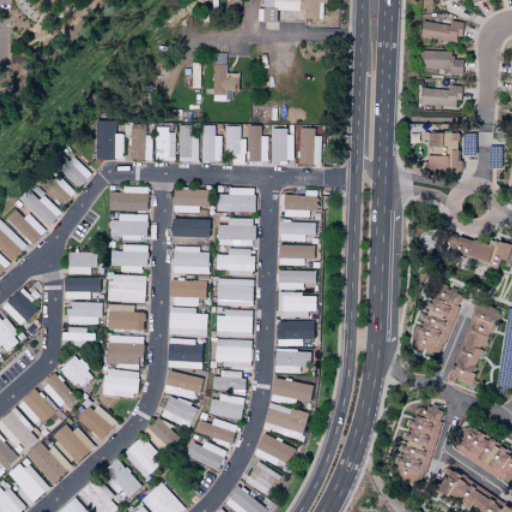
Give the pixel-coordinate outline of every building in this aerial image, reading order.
[(262,0),(262,21),(274,22),(274,10),(296,10),(296,0),(276,0),(262,0)] [(317,2),(325,2),(325,0),(297,0),(297,9),(304,9),(303,19),(317,19),(317,2)] [(457,43),(460,22),(448,20),(448,25),(420,21),(418,37),(457,43)] [(452,51),(417,50),(417,69),(461,71),(461,59),(451,59),(452,51)] [(191,62),(190,87),(199,88),(200,63),(191,62)] [(211,100),(223,101),(224,90),(235,90),(236,73),(224,72),(225,65),(212,64),(211,100)] [(458,85),(447,84),(446,89),(418,88),(417,105),(456,106),(458,85)] [(120,159),(121,131),(114,131),(114,121),(97,120),(97,130),(93,130),(92,158),(120,159)] [(176,161),(196,162),(196,125),(177,125),(176,161)] [(199,161),(219,161),(220,135),(215,135),(215,125),(200,125),(199,161)] [(266,162),(266,136),(260,136),(260,125),(245,125),(245,139),(239,139),(239,125),(223,125),(223,154),(230,154),(230,162),(266,162)] [(149,160),(150,135),(143,135),(143,126),(129,126),(128,160),(149,160)] [(269,161),(290,161),(290,128),(269,129),(269,161)] [(312,128),(297,128),(297,164),(319,165),(319,136),(312,136),(312,128)] [(153,160),(173,160),(173,129),(154,129),(153,160)] [(457,133),(407,133),(407,160),(424,160),(424,171),(459,171),(459,160),(456,160),(457,133)] [(75,188),(90,175),(71,154),(57,167),(75,188)] [(58,176),(53,180),(68,197),(73,193),(58,176)] [(145,211),(146,187),(121,187),(121,192),(108,192),(107,210),(145,211)] [(215,194),(215,211),(253,212),(254,188),(228,187),(228,194),(215,194)] [(204,190),(173,189),(173,212),(203,213),(204,190)] [(315,210),(316,191),(304,190),(304,195),(282,195),(281,216),(308,217),(308,210),(315,210)] [(47,226),(59,212),(41,196),(37,200),(27,191),(19,200),(47,226)] [(27,213),(21,218),(13,208),(4,217),(30,244),(44,231),(27,213)] [(120,238),(146,239),(147,214),(117,214),(117,221),(109,220),(109,235),(121,236),(120,238)] [(208,217),(172,216),(172,243),(207,244),(208,217)] [(253,246),(253,218),(228,218),(227,225),(217,224),(217,245),(253,246)] [(25,245),(0,221),(0,251),(9,261),(25,245)] [(304,235),(316,235),(316,223),(279,222),(278,240),(304,241),(304,235)] [(510,246),(488,239),(486,245),(446,234),(442,250),(496,266),(497,259),(505,261),(510,246)] [(120,272),(145,272),(145,245),(122,244),(122,251),(110,251),(110,266),(120,266),(120,272)] [(278,265),(303,265),(303,258),(312,258),(312,245),(278,245),(278,265)] [(172,273),(209,274),(210,252),(199,252),(199,247),(173,246),(172,273)] [(215,270),(229,270),(229,275),(252,276),(253,249),(228,249),(228,255),(216,254),(215,270)] [(97,252),(68,252),(68,274),(90,275),(91,268),(96,268),(97,252)] [(314,271),(277,270),(276,289),(301,290),(302,283),(313,283),(314,271)] [(108,301),(143,302),(144,276),(108,275),(108,301)] [(62,299),(90,299),(90,292),(99,292),(99,277),(62,278),(62,299)] [(253,279),(217,278),(216,305),(252,306),(253,279)] [(204,298),(204,281),(168,280),(167,297),(172,297),(172,305),(197,306),(198,298),(204,298)] [(458,291),(435,285),(431,303),(423,301),(412,349),(442,356),(458,291)] [(39,307),(19,288),(1,307),(21,326),(39,307)] [(276,315),(304,315),(304,311),(316,311),(316,296),(301,296),(301,292),(276,292),(276,315)] [(66,309),(66,325),(101,324),(101,302),(71,303),(71,309),(66,309)] [(494,309),(471,302),(467,316),(468,317),(448,380),(469,386),(494,309)] [(132,305),(107,304),(106,329),(142,330),(142,312),(132,312),(132,305)] [(196,313),(196,308),(169,307),(168,334),(207,335),(207,313),(196,313)] [(224,316),(216,315),(215,334),(250,335),(250,310),(224,309),(224,316)] [(0,346),(2,345),(5,351),(20,343),(7,318),(0,321),(0,320),(0,346)] [(61,340),(73,340),(73,343),(95,343),(95,333),(87,333),(87,328),(61,329),(61,340)] [(143,336),(107,335),(107,364),(142,364),(143,336)] [(250,368),(250,340),(215,339),(215,361),(222,361),(222,367),(250,368)] [(273,373),(299,373),(299,362),(311,363),(311,351),(274,350),(273,373)] [(74,389),(91,379),(78,356),(60,366),(74,389)] [(103,395),(137,397),(138,371),(105,369),(103,395)] [(243,373),(222,370),(221,377),(212,376),(210,388),(240,393),(243,373)] [(74,398),(54,371),(40,382),(60,409),(74,398)] [(308,402),(311,386),(272,377),(268,393),(308,402)] [(217,400),(209,399),(206,413),(238,419),(242,398),(218,393),(217,400)] [(188,427),(196,406),(168,396),(160,417),(188,427)] [(77,421),(100,439),(115,421),(92,403),(77,421)] [(441,411),(414,404),(407,429),(405,428),(400,447),(395,465),(397,466),(394,479),(422,487),(441,411)] [(29,431),(33,428),(15,407),(0,419),(0,428),(21,452),(36,439),(29,431)] [(179,438),(156,417),(143,432),(165,453),(179,438)] [(210,424),(198,420),(194,432),(216,439),(215,443),(228,448),(235,425),(212,418),(210,424)] [(71,431),(64,423),(49,437),(74,463),(93,445),(76,427),(71,431)] [(450,446),(505,486),(511,476),(511,454),(487,436),(485,439),(465,425),(450,446)] [(253,455),(277,464),(278,460),(288,464),(294,446),(261,434),(253,455)] [(0,464),(3,469),(17,458),(0,436),(0,464)] [(123,452),(146,479),(165,464),(143,436),(123,452)] [(224,450),(202,441),(200,446),(190,442),(183,457),(216,470),(224,450)] [(69,465),(51,446),(47,451),(39,442),(24,455),(51,483),(69,465)] [(142,486),(117,459),(101,473),(125,501),(142,486)] [(47,487),(23,461),(8,476),(20,489),(16,493),(28,505),(47,487)] [(280,473),(255,461),(245,483),(270,495),(280,473)] [(469,511),(511,511),(511,508),(500,501),(447,467),(433,488),(469,511)] [(77,494),(93,511),(112,511),(117,508),(109,499),(112,497),(95,477),(77,494)] [(139,500),(149,511),(178,511),(183,508),(159,482),(139,500)] [(264,511),(266,511),(238,485),(223,501),(235,511),(264,511)] [(19,511),(24,507),(7,488),(2,492),(0,489),(0,511),(19,511)] [(84,511),(74,498),(56,511),(84,511)]
